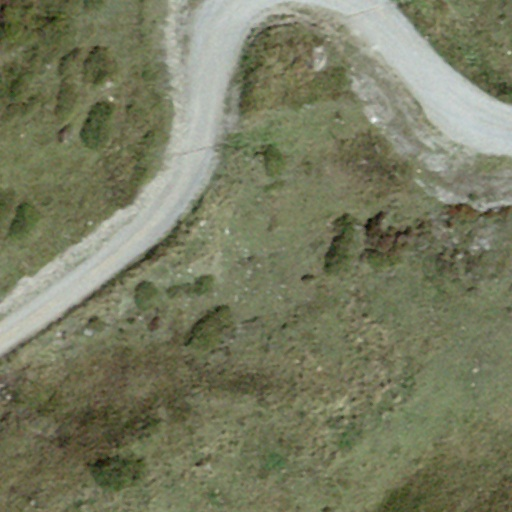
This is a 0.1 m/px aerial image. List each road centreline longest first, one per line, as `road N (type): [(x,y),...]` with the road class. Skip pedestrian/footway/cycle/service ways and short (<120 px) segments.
road 1 (track): [(236,0),(203,185),(0,342)]
road 2 (track): [(511,151),(492,150),(432,105),(367,0)]
